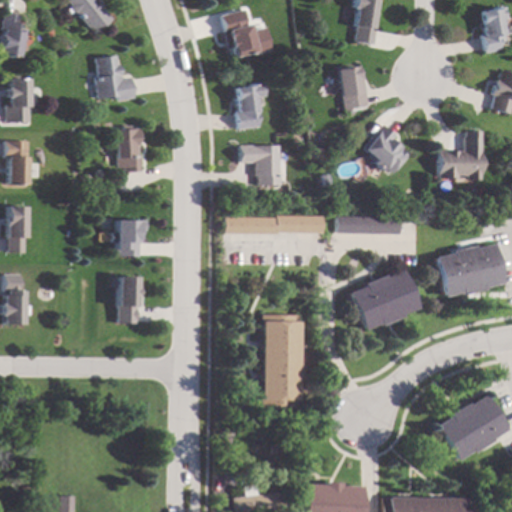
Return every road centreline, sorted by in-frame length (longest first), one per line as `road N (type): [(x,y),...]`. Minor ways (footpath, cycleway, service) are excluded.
road 1 (residential): [(142,0),(186,169),(180,511)]
road 2 (residential): [(0,365),(183,369)]
road 3 (residential): [(511,339),(410,367),(362,414)]
